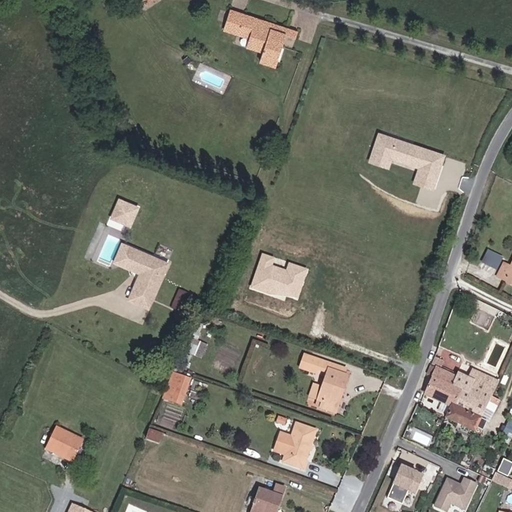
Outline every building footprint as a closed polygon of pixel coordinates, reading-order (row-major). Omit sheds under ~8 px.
[(139,0),(146,8),(158,0),(139,0)] [(276,68),(286,37),(288,30),(273,26),(271,32),(255,27),(257,21),(231,13),(225,32),(251,40),(248,49),(265,54),(261,63),(276,68)] [(255,27),(271,32),(273,26),(257,21),(255,27)] [(296,40),(298,33),(288,30),(286,37),(296,40)] [(447,155),(378,133),(369,163),(389,170),(393,160),(419,168),(413,185),(435,192),(447,155)] [(140,207),(119,198),(110,218),(132,227),(140,207)] [(169,263),(122,243),(113,265),(138,275),(127,301),(149,311),(169,263)] [(482,263),(499,268),(503,254),(486,249),(482,263)] [(284,268),(271,264),(274,257),(260,252),(249,286),(296,301),(307,268),(287,261),(284,268)] [(511,265),(504,261),(499,273),(511,279),(511,265)] [(180,290),(175,303),(190,308),(195,295),(180,290)] [(200,333),(191,330),(184,350),(200,357),(206,343),(198,339),(200,333)] [(189,357),(182,355),(179,364),(185,367),(189,357)] [(333,413),(339,394),(337,393),(340,385),(342,386),(345,376),(341,375),(343,369),(302,356),(298,368),(315,374),(317,370),(325,372),(319,388),(315,401),(319,403),(318,408),(333,413)] [(427,392),(446,401),(454,405),(461,390),(455,387),(459,378),(457,377),(444,370),(447,363),(434,357),(431,365),(438,368),(427,392)] [(494,395),(500,382),(475,371),(472,378),(460,373),(457,377),(459,378),(473,385),(494,395)] [(473,385),(459,378),(455,387),(461,390),(469,393),(473,385)] [(189,385),(180,381),(175,394),(185,398),(189,385)] [(315,401),(319,388),(312,385),(308,399),(315,401)] [(497,411),(503,399),(494,395),(473,385),(469,393),(461,390),(454,405),(450,412),(448,418),(486,434),(491,423),(483,420),(488,408),(497,411)] [(454,405),(446,401),(442,409),(450,412),(454,405)] [(315,432),(295,425),(290,438),(279,435),(273,452),(283,456),(280,464),(301,471),(315,432)] [(83,439),(57,426),(47,449),(74,461),(83,439)] [(152,430),(151,440),(165,441),(166,431),(152,430)] [(386,496),(401,502),(406,489),(414,493),(422,473),(394,462),(386,483),(390,485),(386,496)] [(510,480),(496,473),(493,480),(507,487),(510,480)] [(460,482),(446,476),(433,506),(446,511),(447,511),(451,504),(466,510),(478,483),(463,476),(460,482)] [(265,511),(268,506),(275,508),(283,487),(273,483),(270,492),(258,487),(254,499),(252,498),(250,503),(252,504),(249,511),(265,511)] [(91,511),(72,503),(68,511),(91,511)]
